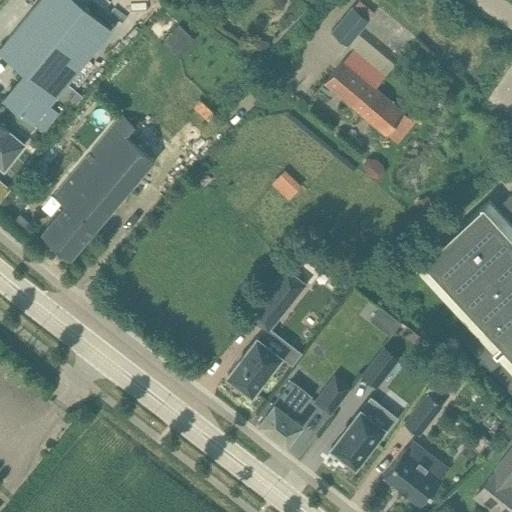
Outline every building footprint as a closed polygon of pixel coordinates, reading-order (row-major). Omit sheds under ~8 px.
[(0,161),(4,165),(25,141),(3,123),(16,108),(33,122),(112,28),(77,0),(39,0),(0,47),(0,49),(26,71),(0,102),(0,161)] [(334,31),(349,43),(370,18),(354,5),(334,31)] [(177,24),(162,38),(176,52),(191,38),(177,24)] [(257,38),(255,46),(268,50),(270,42),(257,38)] [(325,82),(386,133),(405,111),(376,87),(387,74),(354,47),(325,82)] [(66,205),(42,233),(71,258),(168,143),(140,119),(134,125),(123,114),(55,196),(66,205)] [(267,181),(287,198),(299,184),(280,167),(267,181)] [(0,179),(0,201),(11,189),(0,179)] [(511,192),(497,207),(490,200),(491,199),(490,198),(417,267),(470,324),(459,335),(511,391),(511,192)] [(287,268),(250,315),(268,330),(306,283),(287,268)] [(389,333),(395,323),(384,315),(377,325),(389,333)] [(282,355),(258,336),(228,374),(231,376),(229,379),(240,388),(243,385),(252,393),(260,382),(263,384),(273,371),(270,369),(282,355)] [(385,345),(363,374),(377,385),(399,356),(385,345)] [(335,375),(316,401),(330,412),(350,386),(335,375)] [(275,401),(259,423),(287,444),(303,423),(294,416),(309,395),(292,382),(276,402),(275,401)] [(404,422),(420,435),(444,405),(428,392),(404,422)] [(361,408),(331,446),(334,448),(332,451),(344,460),(346,457),(356,465),(385,426),(371,415),(380,403),(371,396),(361,408)] [(384,474),(421,503),(441,477),(416,457),(423,447),(413,439),(405,448),(404,448),(384,474)] [(511,511),(511,448),(476,495),(497,511),(511,511)]
